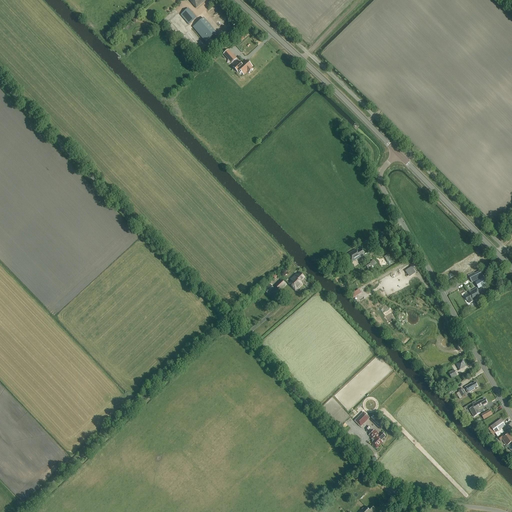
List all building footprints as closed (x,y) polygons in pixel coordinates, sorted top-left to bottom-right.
[(188,0),(196,8),(205,0),(188,0)] [(189,25),(196,18),(188,9),(181,15),(189,25)] [(206,43),(216,34),(203,19),(193,28),(206,43)] [(204,44),(196,51),(201,57),(209,50),(204,44)] [(258,63),(262,59),(261,58),(262,57),(257,52),(248,61),(252,66),(257,62),(258,63)] [(231,64),(236,59),(232,55),(227,60),(231,64)] [(247,61),(242,66),(239,62),(233,68),(238,73),(240,71),(243,75),(247,72),(249,73),(253,70),(251,68),(252,67),(247,61)] [(364,254),(362,250),(358,252),(356,250),(347,255),(352,263),(360,258),(360,256),(364,254)] [(474,272),(468,275),(472,283),(478,280),(477,279),(476,276),(475,274),(474,272)] [(295,291),(302,284),(300,282),(304,278),(300,273),(288,284),(295,291)] [(478,289),(484,286),(481,279),(474,282),(478,289)] [(275,286),(279,291),(285,284),(281,280),(275,286)] [(268,294),(274,288),(270,284),(264,290),(268,294)] [(359,289),(351,294),(354,298),(362,293),(359,289)] [(469,304),(481,297),(477,289),(464,296),(465,297),(465,298),(467,301),(468,301),(469,304)] [(460,371),(466,367),(463,361),(456,364),(460,371)] [(451,379),(457,376),(454,371),(449,373),(451,379)] [(478,387),(475,383),(472,385),(471,384),(465,388),(468,393),(475,390),(474,389),(478,387)] [(487,404),(485,399),(481,401),(473,405),(474,407),(469,410),(474,417),(480,414),(478,410),(484,406),(487,404)] [(481,414),(484,419),(493,414),(491,409),(481,414)] [(361,427),(370,419),(364,413),(355,421),(361,427)] [(375,416),(371,421),(378,428),(381,430),(385,426),(382,423),(375,416)] [(495,434),(506,426),(501,420),(490,427),(495,434)] [(379,435),(374,430),(368,436),(373,441),(371,443),(376,449),(383,443),(381,441),(385,437),(381,433),(379,435)] [(511,435),(508,430),(502,435),(503,435),(498,438),(500,441),(502,440),(510,451),(511,451),(511,450),(511,435)]
